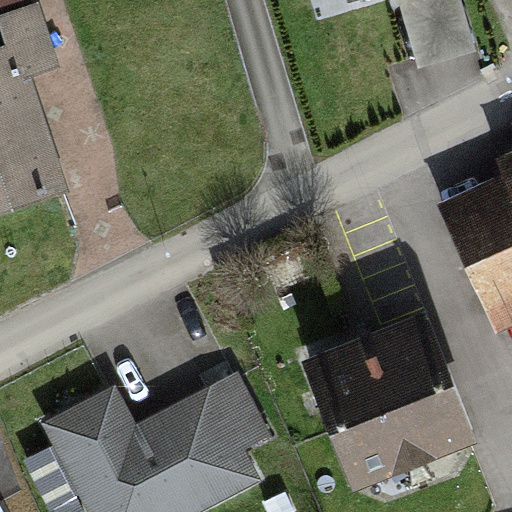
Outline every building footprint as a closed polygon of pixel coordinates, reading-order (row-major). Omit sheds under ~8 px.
[(0,0),(0,21),(2,26),(26,18),(19,0),(0,0)] [(345,0),(346,3),(354,0),(396,0),(417,68),(476,50),(460,0),(345,0)] [(0,26),(0,42),(5,59),(13,81),(51,68),(33,15),(26,18),(2,26),(0,26)] [(0,60),(0,215),(52,198),(13,81),(5,59),(0,60)] [(511,165),(496,173),(503,191),(511,211),(511,165)] [(400,235),(449,351),(511,324),(511,211),(503,191),(400,235)] [(394,315),(282,354),(326,480),(439,440),(394,315)] [(252,428),(224,376),(116,432),(95,392),(41,420),(89,511),(160,511),(239,471),(224,443),(252,428)]
